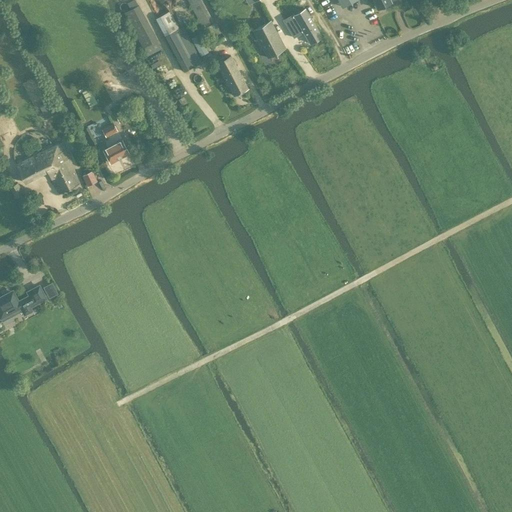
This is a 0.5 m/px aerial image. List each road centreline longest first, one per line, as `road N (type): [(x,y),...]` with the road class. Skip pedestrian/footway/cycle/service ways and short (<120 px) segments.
road 1 (unclassified): [(0,250),(372,53),(497,0)]
road 2 (track): [(118,404),(511,200)]
